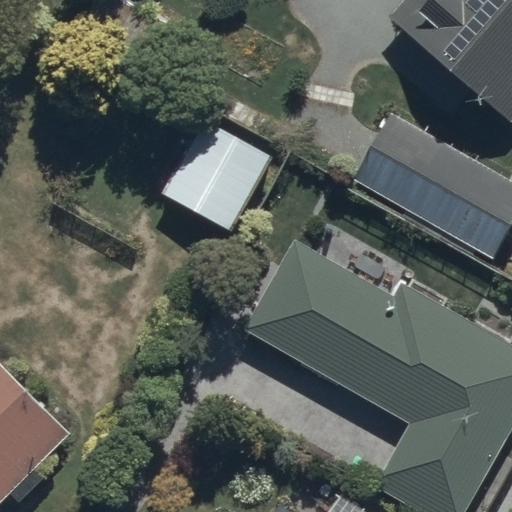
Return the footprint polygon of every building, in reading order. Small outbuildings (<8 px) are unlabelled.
[(511,0),(404,0),(390,17),(511,123),(511,0)] [(511,177),(391,107),(351,176),(500,263),(511,242),(511,177)] [(167,198),(234,235),(278,156),(210,119),(167,198)] [(423,511),(466,511),(511,434),(511,352),(306,230),(250,325),(411,421),(380,485),(423,511)] [(0,507),(77,430),(0,354),(0,507)] [(270,511),(291,511),(278,502),(270,511)]
